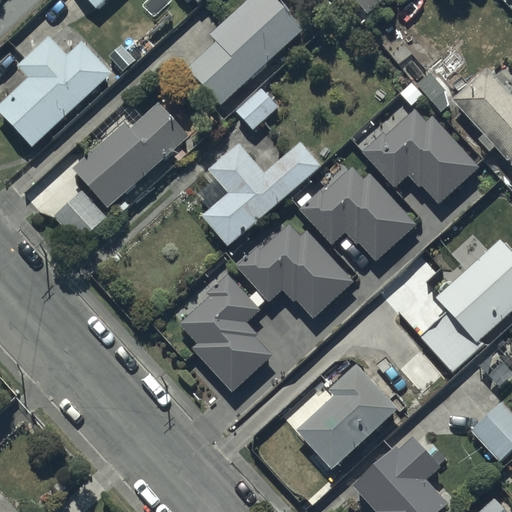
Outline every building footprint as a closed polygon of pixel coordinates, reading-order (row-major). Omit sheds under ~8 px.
[(115,0),(81,0),(97,17),(115,0)] [(306,38),(270,0),(258,0),(211,43),(217,50),(188,77),(223,115),(306,38)] [(213,0),(190,0),(201,11),(213,0)] [(350,0),(373,26),(401,0),(350,0)] [(19,77),(29,88),(0,115),(0,122),(33,158),(113,81),(84,51),(70,64),(52,45),(19,77)] [(511,102),(489,77),(453,109),(484,142),(478,147),(491,161),(496,156),(511,173),(511,102)] [(281,114),(264,95),(237,118),(254,137),(281,114)] [(191,145),(161,112),(132,138),(127,134),(76,180),(111,218),(191,145)] [(383,141),(363,160),(397,196),(409,184),(421,197),(424,194),(440,212),(480,174),(434,125),(428,131),(417,119),(388,146),(383,141)] [(266,182),(241,153),(211,179),(230,202),(203,225),(231,257),(325,176),(303,151),(266,182)] [(418,234),(371,181),(364,187),(353,175),(325,200),(322,197),(314,204),(309,199),(298,209),(304,216),(301,218),(333,254),(346,242),(358,255),(361,251),(378,270),(418,234)] [(109,225),(83,198),(55,225),(81,252),(109,225)] [(260,256),(239,276),(272,311),(284,298),(295,310),(298,307),(317,328),(357,289),(308,238),(302,244),(291,233),(264,259),(260,256)] [(484,352),(481,348),(511,321),(511,258),(502,248),(436,306),(449,321),(422,345),(452,380),(484,352)] [(199,352),(194,356),(234,400),(273,365),(255,346),(258,343),(247,331),(263,317),(230,280),(207,301),(211,305),(181,332),(199,352)] [(511,347),(511,346),(480,373),(500,396),(511,384),(511,347)] [(422,353),(399,373),(422,400),(446,379),(422,353)] [(298,439),(334,478),(400,418),(359,373),(330,399),(335,404),(298,439)] [(511,417),(504,409),(472,438),(500,469),(511,458),(511,417)] [(399,458),(355,496),(368,511),(447,511),(428,489),(443,477),(416,446),(401,460),(399,458)] [(0,511),(10,511),(0,500),(0,511)]
